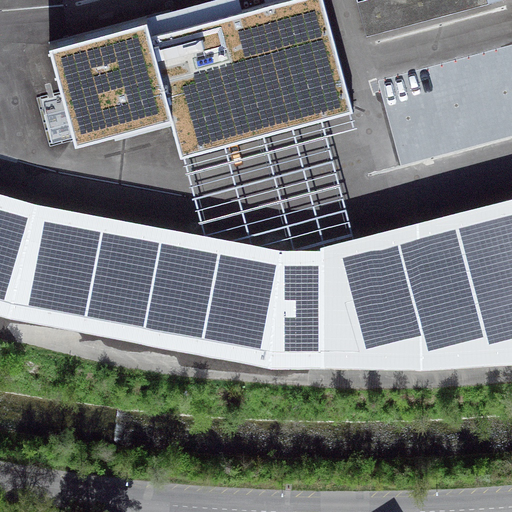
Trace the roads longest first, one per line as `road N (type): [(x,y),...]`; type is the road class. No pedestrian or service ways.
road 1 (track): [(511,372),(299,378),(148,361),(31,334)]
road 2 (residential): [(0,486),(206,511)]
